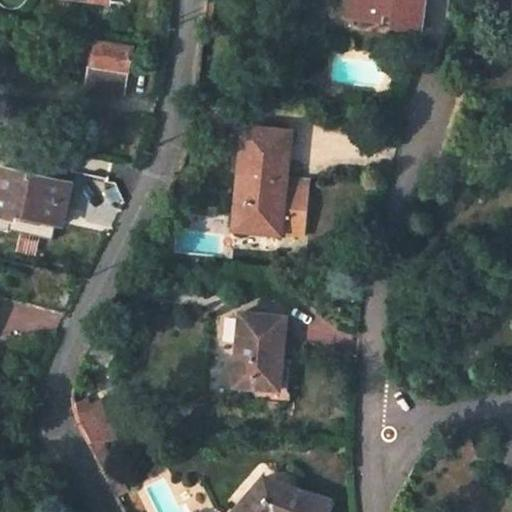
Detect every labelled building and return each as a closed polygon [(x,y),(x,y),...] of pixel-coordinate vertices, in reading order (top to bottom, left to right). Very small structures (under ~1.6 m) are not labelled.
[(424,29),(427,0),(347,0),(345,19),(382,23),(384,16),(394,17),(392,28),(407,30),(407,27),(424,29)] [(96,40),(91,67),(88,66),(84,87),(124,94),(132,46),(96,40)] [(321,86),(322,70),(308,69),(307,84),(321,86)] [(306,97),(338,101),(340,88),(321,86),(307,84),(306,97)] [(286,179),(290,133),(244,128),(236,228),(260,231),(262,216),(283,218),(281,232),(305,235),(309,193),(303,192),(305,181),(286,179)] [(17,213),(59,223),(69,181),(5,166),(0,188),(0,213),(16,218),(17,213)] [(281,232),(283,218),(262,216),(260,231),(281,232)] [(278,390),(281,359),(285,322),(285,318),(242,314),(235,386),(249,387),(278,390)] [(281,359),(278,390),(288,390),(291,360),(281,359)] [(247,400),(277,403),(278,390),(249,387),(247,400)] [(79,426),(88,440),(104,440),(92,412),(83,414),(80,396),(72,398),(73,410),(76,419),(79,426)] [(96,453),(107,480),(118,475),(104,440),(88,440),(96,453)] [(118,475),(107,480),(114,494),(124,489),(118,475)] [(325,511),(329,503),(264,478),(235,511),(325,511)]
